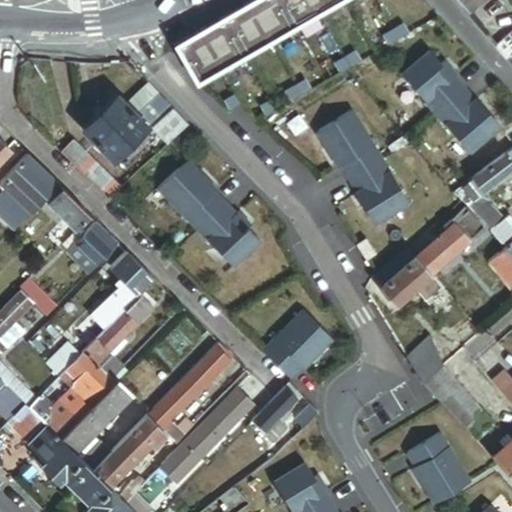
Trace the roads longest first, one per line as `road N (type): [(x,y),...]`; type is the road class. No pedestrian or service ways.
road 1 (residential): [(387,511),(347,445),(340,417),(379,349),(293,206),(177,88),(137,31),(128,0)]
road 2 (residential): [(0,95),(4,110),(280,382)]
